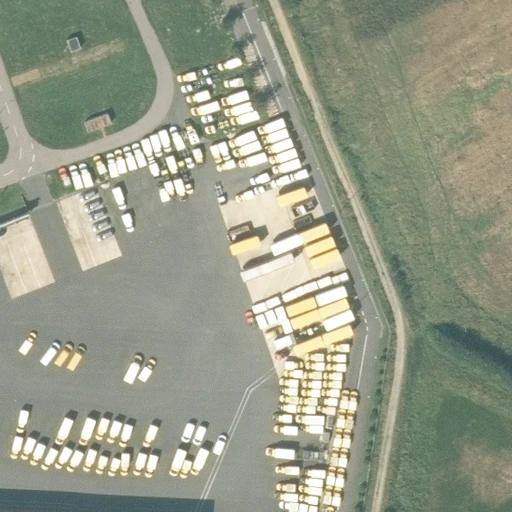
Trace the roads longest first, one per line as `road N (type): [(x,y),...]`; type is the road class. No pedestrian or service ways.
road 1 (track): [(375,511),(400,353),(394,306),(272,0)]
road 2 (unclassified): [(343,511),(372,315),(300,140)]
road 3 (unclassified): [(300,140),(245,0)]
road 4 (unclassified): [(153,121),(132,137),(27,172)]
